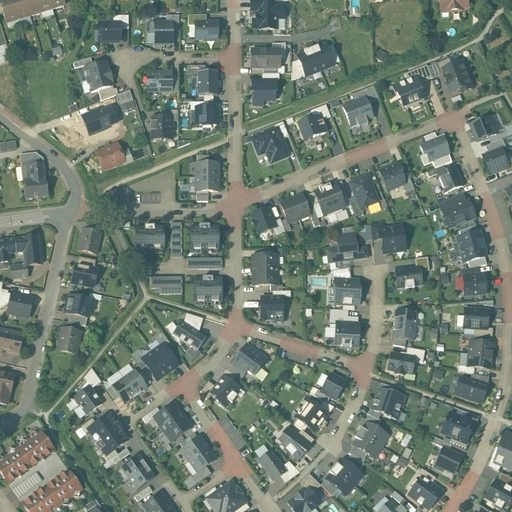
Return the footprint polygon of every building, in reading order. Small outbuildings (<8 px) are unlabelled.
[(11,0),(0,0),(0,4),(3,13),(6,25),(18,21),(11,0)] [(29,18),(23,0),(11,0),(18,21),(29,18)] [(40,14),(36,0),(23,0),(29,18),(40,14)] [(48,0),(36,0),(40,14),(52,11),(48,0)] [(48,0),(52,11),(63,7),(61,0),(48,0)] [(467,0),(441,0),(442,10),(450,9),(450,12),(461,11),(461,9),(469,9),(467,0)] [(268,1),(251,1),(250,1),(251,1),(251,11),(250,11),(251,12),(258,12),(258,16),(257,16),(256,16),(256,22),(253,22),(252,22),(252,29),(253,29),(258,29),(258,30),(258,31),(259,31),(275,31),(276,31),(276,30),(276,20),(283,20),(284,20),(284,19),(284,8),(284,7),(283,7),(276,7),(276,6),(275,6),(269,6),(269,1),(268,1)] [(172,23),(172,32),(179,32),(178,16),(166,17),(166,23),(172,23)] [(195,23),(206,23),(206,16),(188,16),(188,27),(195,27),(195,23)] [(113,17),(113,23),(119,23),(119,30),(120,30),(120,31),(128,31),(128,17),(113,17)] [(119,23),(113,23),(98,23),(98,44),(120,44),(120,31),(120,30),(119,30),(119,23)] [(172,23),(166,23),(151,23),(151,33),(154,33),(155,45),(172,45),(172,32),(172,23)] [(195,23),(195,27),(195,41),(217,40),(217,23),(206,23),(195,23)] [(6,44),(0,45),(0,63),(10,61),(6,44)] [(325,46),(311,51),(319,72),(323,71),(333,67),(325,46)] [(279,51),(251,51),(251,69),(279,69),(279,51)] [(311,51),(297,57),(305,78),(319,72),(311,51)] [(91,59),(73,64),(74,69),(92,65),(91,59)] [(449,59),(427,68),(432,80),(443,75),(442,70),(452,66),(449,59)] [(452,66),(442,70),(443,75),(445,79),(444,79),(446,85),(447,85),(451,93),(460,90),(462,93),(473,89),(462,62),(452,66)] [(84,69),(87,82),(111,76),(109,69),(108,70),(106,63),(84,69)] [(426,66),(404,75),(406,81),(416,78),(418,85),(421,84),(432,80),(427,68),(426,66)] [(205,67),(187,67),(187,77),(197,77),(197,73),(205,73),(205,67)] [(171,73),(146,73),(146,92),(171,92),(171,73)] [(205,73),(197,73),(197,77),(197,97),(217,97),(217,73),(205,73)] [(112,82),(111,76),(87,82),(90,94),(98,92),(112,88),(111,83),(112,82)] [(406,81),(392,87),(395,95),(396,95),(399,100),(400,99),(403,107),(404,107),(405,109),(411,107),(410,105),(417,102),(418,105),(424,102),(423,100),(424,99),(421,91),(418,85),(416,78),(406,81)] [(276,82),(251,82),(251,95),(252,95),(253,107),(262,107),(262,102),(274,102),(274,95),(276,95),(276,82)] [(373,87),(352,95),(355,103),(364,99),(366,103),(369,102),(371,104),(378,101),(373,87)] [(113,90),(112,88),(98,92),(101,102),(116,96),(118,95),(116,89),(113,90)] [(118,95),(116,96),(119,106),(132,102),(129,91),(118,95)] [(355,103),(342,108),(350,128),(356,125),(357,125),(358,129),(359,129),(359,128),(366,125),(366,126),(367,125),(366,122),(372,119),(366,103),(364,99),(355,103)] [(132,102),(119,106),(121,112),(134,107),(132,102)] [(417,102),(410,105),(411,107),(413,110),(419,108),(418,105),(417,102)] [(320,116),(322,122),(331,119),(325,106),(310,112),(313,119),(320,116)] [(109,107),(82,117),(91,140),(107,134),(117,129),(109,107)] [(208,109),(195,109),(195,110),(195,126),(202,126),(202,128),(211,128),(211,126),(217,126),(217,109),(208,109)] [(159,111),(160,118),(171,118),(171,122),(178,122),(177,111),(159,111)] [(320,116),(313,119),(307,121),(307,120),(297,124),(304,142),(313,138),(313,139),(327,134),(322,122),(320,116)] [(172,140),(171,122),(171,118),(160,118),(152,118),(152,123),(150,123),(150,132),(152,132),(152,140),(172,140)] [(498,135),(497,133),(491,118),(470,127),(477,143),(489,138),(498,135)] [(277,131),(279,136),(281,136),(281,137),(287,135),(283,123),(275,126),(277,131)] [(356,125),(350,128),(353,135),(359,133),(356,125)] [(120,136),(117,129),(107,134),(109,140),(120,136)] [(498,135),(489,138),(491,145),(503,140),(508,138),(505,130),(497,133),(498,135)] [(279,136),(277,131),(253,140),(257,150),(262,148),(265,150),(271,163),(287,157),(279,136)] [(445,144),(445,145),(447,144),(444,135),(436,139),(434,134),(423,138),(426,145),(440,139),(440,140),(442,138),(444,144),(445,144)] [(431,162),(448,155),(449,155),(445,145),(445,144),(444,144),(442,138),(440,140),(440,139),(426,145),(419,147),(423,157),(426,156),(429,163),(431,162)] [(491,145),(486,147),(489,154),(502,149),(503,152),(507,151),(504,145),(503,141),(503,140),(491,145)] [(14,142),(0,144),(0,152),(15,151),(14,142)] [(117,144),(95,152),(103,172),(125,163),(117,144)] [(489,154),(484,156),(487,163),(485,164),(487,170),(489,169),(491,176),(509,169),(503,152),(502,149),(489,154)] [(35,153),(19,155),(21,167),(28,166),(43,164),(43,159),(35,153)] [(434,170),(443,167),(451,163),(448,155),(431,162),(432,164),(434,170)] [(426,156),(423,157),(420,158),(424,167),(432,164),(431,162),(429,163),(426,156)] [(43,164),(28,166),(30,181),(45,179),(43,164)] [(196,165),(196,179),(218,179),(218,165),(196,165)] [(387,192),(402,186),(405,185),(401,177),(397,165),(379,172),(387,192)] [(28,166),(21,167),(23,182),(30,181),(28,166)] [(437,175),(445,172),(443,167),(434,170),(426,173),(429,179),(437,175)] [(445,172),(437,175),(444,194),(462,188),(454,168),(445,172)] [(407,174),(401,177),(405,185),(402,186),(405,194),(414,191),(407,174)] [(362,211),(378,204),(379,204),(378,203),(368,177),(349,184),(355,198),(360,212),(362,211)] [(23,182),(22,182),(25,201),(48,198),(45,179),(23,182)] [(218,193),(218,179),(196,179),(196,193),(218,193)] [(333,211),(344,207),(342,202),(336,186),(325,190),(333,211)] [(511,186),(502,190),(510,212),(511,210),(511,186)] [(314,195),(321,210),(322,215),(333,211),(325,190),(314,195)] [(462,195),(445,202),(448,210),(465,203),(462,195)] [(299,221),(309,217),(308,212),(301,196),(291,200),(299,221)] [(363,214),(362,211),(360,212),(355,198),(348,201),(355,217),(363,214)] [(280,205),(286,220),(288,225),(299,221),(291,200),(280,205)] [(384,201),(378,203),(379,204),(378,204),(381,211),(387,208),(384,201)] [(445,202),(439,205),(441,212),(448,210),(445,202)] [(448,210),(441,212),(448,229),(474,219),(468,202),(448,210)] [(268,207),(249,214),(257,237),(276,230),(268,207)] [(313,210),(308,212),(309,217),(314,229),(320,226),(313,210)] [(98,220),(85,221),(83,230),(96,233),(98,222),(98,220)] [(291,232),(288,225),(286,220),(281,223),(285,234),(291,232)] [(181,224),(170,224),(171,259),(182,259),(181,224)] [(144,228),(135,228),(135,251),(164,251),(163,228),(154,228),(154,226),(144,226),(144,228)] [(199,228),(190,228),(190,251),(218,251),(218,228),(209,228),(209,226),(199,226),(199,228)] [(369,226),(357,228),(360,243),(371,241),(369,226)] [(401,228),(381,231),(384,252),(404,250),(401,228)] [(83,230),(78,252),(96,255),(100,234),(83,230)] [(479,232),(467,235),(468,236),(456,239),(457,243),(452,245),(454,252),(482,244),(479,232)] [(340,263),(350,262),(367,259),(366,249),(356,251),(354,234),(353,234),(343,236),(336,237),(337,243),(338,248),(329,250),(326,250),(328,265),(329,265),(340,263)] [(38,237),(15,240),(16,253),(17,253),(17,252),(23,252),(24,257),(25,264),(28,264),(29,266),(28,267),(41,265),(40,255),(38,237)] [(0,241),(0,263),(9,262),(8,255),(16,253),(15,240),(0,241)] [(482,244),(454,252),(456,260),(461,258),(463,265),(467,263),(484,259),(486,258),(482,244)] [(270,257),(252,257),(252,267),(277,267),(277,257),(270,257)] [(419,269),(419,274),(429,272),(427,258),(414,260),(415,269),(419,269)] [(484,259),(467,263),(469,270),(478,268),(486,266),(484,259)] [(222,260),(186,260),(186,271),(222,271),(222,260)] [(144,274),(152,274),(151,262),(143,262),(144,274)] [(340,263),(341,270),(349,269),(351,269),(350,262),(340,263)] [(102,269),(76,263),(72,279),(99,284),(102,269)] [(341,270),(340,263),(329,265),(330,272),(331,272),(341,270)] [(26,266),(10,268),(12,279),(27,278),(26,266)] [(277,267),(252,267),(252,277),(277,277),(277,267)] [(469,270),(460,272),(460,279),(463,279),(463,278),(478,277),(478,268),(469,270)] [(341,270),(331,272),(333,280),(333,281),(333,280),(350,281),(349,269),(341,270)] [(405,288),(414,286),(421,285),(419,274),(419,269),(415,269),(395,272),(398,289),(405,288)] [(277,277),(252,277),(252,287),(270,287),(277,286),(277,277)] [(478,277),(463,278),(463,279),(464,297),(485,295),(483,277),(478,277)] [(182,278),(150,278),(150,290),(159,290),(159,295),(182,295),(182,278)] [(202,280),(193,280),(193,303),(222,303),(221,280),(212,280),(212,278),(202,278),(202,280)] [(350,281),(333,280),(333,281),(333,288),(335,289),(334,305),(358,306),(359,300),(359,293),(359,290),(357,290),(358,281),(350,281)] [(8,305),(9,307),(11,295),(3,293),(3,291),(1,291),(2,284),(0,283),(0,310),(8,305)] [(126,283),(113,284),(114,300),(127,301),(127,293),(126,283)] [(11,295),(9,307),(7,314),(15,316),(17,319),(20,317),(28,319),(32,300),(11,295)] [(95,301),(67,295),(62,314),(91,320),(95,301)] [(283,324),(282,299),(272,299),(260,299),(261,319),(268,319),(268,321),(275,321),(274,324),(283,324)] [(487,312),(464,310),(463,329),(474,329),(486,330),(487,312)] [(338,311),(329,311),(329,324),(335,325),(335,324),(357,325),(358,318),(347,318),(338,317),(338,311)] [(393,325),(415,327),(416,312),(395,311),(393,325)] [(183,324),(198,334),(203,320),(186,315),(183,324)] [(73,325),(63,322),(61,329),(72,331),(73,325)] [(198,334),(183,324),(180,322),(176,329),(172,336),(172,337),(179,341),(179,342),(185,345),(189,348),(190,348),(191,349),(197,352),(206,339),(198,334)] [(172,336),(176,329),(172,323),(166,328),(172,336)] [(357,325),(335,324),(335,325),(334,345),(341,345),(341,347),(351,348),(351,346),(357,346),(359,325),(357,325)] [(415,327),(393,325),(392,339),(413,341),(415,327)] [(72,331),(61,329),(57,352),(76,356),(80,333),(72,331)] [(486,330),(474,329),(474,337),(480,337),(491,338),(492,330),(486,330)] [(16,333),(6,331),(6,332),(2,350),(19,354),(22,339),(15,337),(16,333)] [(162,345),(167,352),(172,349),(162,334),(154,339),(160,347),(162,345)] [(179,341),(172,337),(185,354),(191,349),(190,348),(189,348),(185,345),(179,342),(179,341)] [(479,344),(469,342),(468,355),(491,358),(493,345),(479,344)] [(146,367),(157,382),(178,367),(167,352),(162,345),(160,347),(144,358),(141,360),(146,367)] [(245,345),(232,363),(257,380),(269,362),(245,345)] [(407,349),(405,357),(414,358),(413,363),(422,364),(424,352),(407,349)] [(141,371),(146,367),(141,360),(144,358),(138,351),(131,356),(141,371)] [(411,374),(413,363),(414,358),(405,357),(391,354),(388,370),(396,371),(395,373),(395,375),(403,377),(404,374),(404,373),(411,374)] [(491,358),(468,355),(466,368),(474,369),(490,371),(491,358)] [(474,369),(466,368),(458,367),(457,373),(471,375),(473,376),(474,369)] [(80,391),(82,393),(89,388),(91,390),(101,384),(91,370),(83,380),(86,384),(80,391)] [(223,377),(232,384),(236,378),(226,370),(221,376),(223,377)] [(134,371),(123,379),(136,397),(147,389),(145,387),(139,378),(134,371)] [(348,383),(319,372),(313,390),(341,401),(348,383)] [(13,377),(0,374),(0,391),(9,393),(10,393),(13,377)] [(144,374),(139,378),(145,387),(151,384),(144,374)] [(471,375),(469,383),(476,385),(477,382),(487,386),(489,379),(473,376),(471,375)] [(223,377),(215,388),(210,394),(212,396),(217,399),(215,401),(225,409),(229,403),(231,405),(237,397),(235,395),(239,390),(232,384),(223,377)] [(124,405),(136,397),(123,379),(111,387),(115,393),(118,397),(124,405)] [(481,405),(487,386),(477,382),(476,385),(469,383),(460,379),(454,396),(481,405)] [(207,402),(212,396),(210,394),(215,388),(208,382),(200,393),(206,400),(207,402)] [(108,383),(103,386),(113,401),(118,397),(115,393),(108,383)] [(86,416),(102,405),(91,390),(89,388),(82,393),(72,399),(79,408),(80,407),(86,416)] [(245,394),(239,390),(235,395),(237,397),(241,400),(245,394)] [(389,394),(378,390),(375,399),(401,408),(405,398),(389,393),(389,394)] [(9,393),(0,391),(0,402),(7,404),(9,393)] [(401,408),(375,399),(374,402),(373,407),(372,406),(371,410),(371,411),(381,414),(384,415),(384,417),(389,419),(388,420),(390,420),(390,419),(396,421),(398,412),(400,408),(401,408)] [(172,440),(192,426),(175,403),(156,416),(172,440)] [(331,419),(305,404),(296,420),(322,435),(331,419)] [(381,414),(371,411),(371,410),(370,410),(367,415),(378,421),(381,414)] [(474,424),(450,413),(441,432),(465,443),(474,424)] [(116,425),(109,415),(96,425),(88,430),(89,432),(106,455),(107,456),(114,451),(128,441),(121,431),(122,430),(118,424),(116,425)] [(219,420),(229,435),(236,430),(226,415),(219,420)] [(366,423),(376,429),(380,422),(379,421),(378,421),(370,417),(366,423)] [(88,430),(96,425),(92,420),(82,427),(86,434),(89,432),(88,430)] [(374,460),(388,436),(376,429),(366,423),(362,430),(360,429),(354,439),(356,440),(352,447),(353,447),(367,456),(374,460)] [(290,425),(278,438),(302,460),(314,446),(290,425)] [(31,439),(26,443),(21,442),(20,447),(14,451),(9,451),(8,456),(3,459),(0,458),(0,474),(8,485),(18,478),(21,478),(21,475),(41,461),(43,462),(44,459),(54,452),(40,433),(37,435),(32,434),(31,439)] [(499,449),(499,450),(511,454),(511,436),(505,434),(499,449)] [(179,445),(183,450),(197,440),(194,435),(179,445)] [(215,461),(199,438),(197,440),(183,450),(181,451),(197,473),(206,468),(215,461)] [(267,446),(251,457),(268,484),(285,473),(267,446)] [(367,456),(353,447),(348,455),(350,455),(362,463),(367,456)] [(463,460),(439,447),(430,463),(453,476),(463,460)] [(499,472),(501,467),(494,464),(499,450),(499,449),(496,448),(488,468),(499,472)] [(407,459),(411,452),(406,449),(402,456),(407,459)] [(118,456),(111,460),(115,465),(130,454),(126,450),(118,456)] [(511,454),(499,450),(494,464),(501,467),(511,471),(511,454)] [(107,456),(106,455),(102,457),(107,463),(111,460),(118,456),(114,451),(107,456)] [(54,452),(44,459),(43,462),(41,461),(21,475),(21,478),(18,478),(8,485),(22,505),(32,497),(32,495),(35,495),(55,481),(55,478),(58,479),(68,472),(54,452)] [(350,455),(345,461),(358,471),(363,465),(362,463),(350,455)] [(128,480),(146,467),(138,456),(120,468),(128,480)] [(400,457),(397,465),(405,468),(408,460),(400,457)] [(344,496),(362,474),(358,471),(345,461),(343,458),(337,464),(336,463),(328,472),(329,473),(325,479),(325,480),(338,490),(344,496)] [(303,460),(295,467),(300,472),(308,465),(303,460)] [(154,479),(146,467),(128,480),(136,491),(154,479)] [(211,475),(206,468),(197,473),(191,478),(196,485),(211,475)] [(55,481),(35,495),(32,495),(32,497),(22,505),(27,511),(55,511),(56,509),(61,505),(67,506),(67,501),(72,497),(78,498),(79,493),(82,491),(68,472),(58,479),(55,478),(55,481)] [(511,479),(502,474),(498,481),(511,489),(511,479)] [(299,485),(304,492),(308,489),(311,494),(321,487),(309,476),(299,485)] [(422,479),(409,493),(430,511),(443,498),(422,479)] [(338,490),(325,480),(320,486),(331,497),(338,490)] [(496,480),(485,499),(496,505),(495,507),(503,511),(508,511),(511,505),(511,489),(498,481),(496,480)] [(233,511),(245,504),(246,503),(231,483),(217,493),(210,498),(215,506),(212,508),(214,511),(233,511)] [(148,488),(134,498),(137,503),(152,493),(148,488)] [(210,498),(217,493),(214,488),(204,496),(207,501),(210,498)] [(287,504),(293,511),(311,511),(314,510),(313,510),(320,505),(311,494),(308,489),(304,492),(302,494),(301,493),(293,498),(294,499),(287,504)] [(391,497),(400,505),(403,501),(395,493),(391,497)] [(145,511),(155,511),(167,504),(160,494),(142,507),(145,511)] [(95,500),(83,508),(85,511),(90,511),(95,509),(96,511),(98,511),(101,510),(95,500)] [(400,511),(391,502),(380,511),(400,511)]
